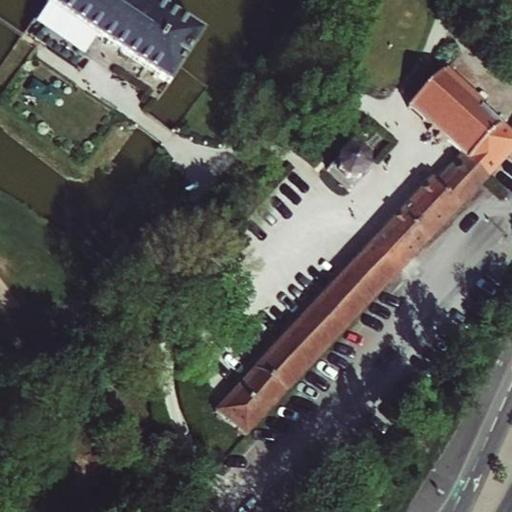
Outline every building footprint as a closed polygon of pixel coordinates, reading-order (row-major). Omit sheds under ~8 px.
[(93,37),(166,86),(198,37),(144,0),(45,0),(43,3),(48,6),(29,34),(74,64),(93,37)] [(333,0),(328,5),(352,28),(369,10),(368,8),(374,0),(333,0)] [(399,92),(410,103),(438,76),(427,66),(399,92)] [(412,255),(491,172),(511,150),(511,126),(507,134),(441,73),(438,76),(410,103),(407,107),(458,157),(434,183),(429,180),(383,229),(412,255)] [(341,154),(332,163),(333,176),(342,185),(355,184),(364,175),(363,162),(354,153),(341,154)] [(383,229),(371,241),(401,268),(412,255),(383,229)] [(368,303),(401,268),(371,241),(339,277),(368,303)] [(350,322),(368,303),(339,277),(321,297),(350,322)] [(244,435),(350,322),(321,297),(213,412),(244,435)]
